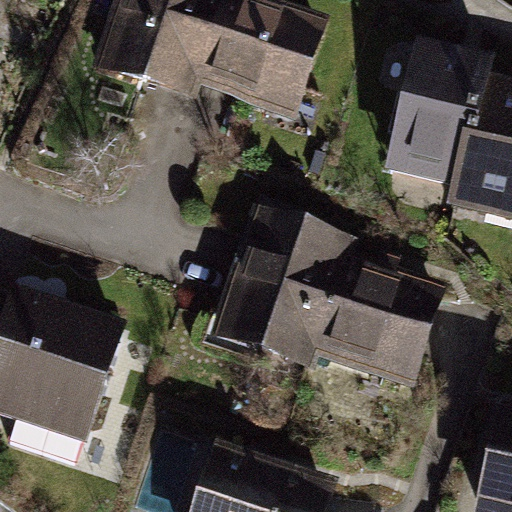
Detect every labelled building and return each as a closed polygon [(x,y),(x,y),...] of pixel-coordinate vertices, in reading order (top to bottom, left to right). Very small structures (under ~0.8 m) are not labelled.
[(203,96),(235,0),(129,0),(125,14),(116,11),(93,77),(198,112),(203,96)] [(298,128),(333,23),(281,6),(282,0),(235,0),(203,96),(298,128)] [(390,179),(461,196),(487,90),(492,69),(420,52),(390,179)] [(511,96),(487,90),(461,196),(455,220),(511,233),(511,96)] [(322,366),(358,262),(363,248),(256,211),(210,344),(317,380),(322,366)] [(358,262),(322,366),(414,397),(450,293),(358,262)] [(124,338),(0,290),(0,422),(81,453),(124,338)] [(511,511),(511,420),(496,417),(478,511),(511,511)] [(323,511),(331,487),(211,453),(194,511),(323,511)]
